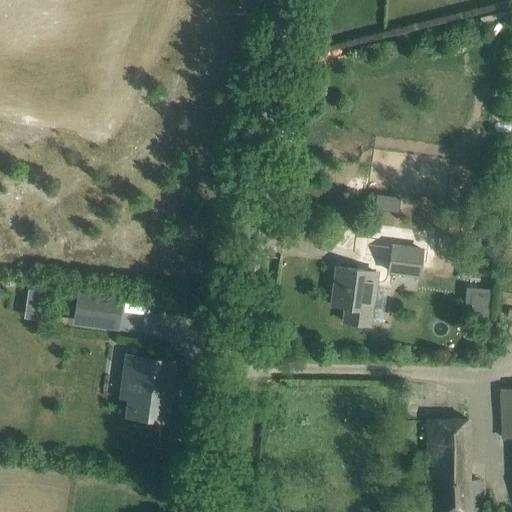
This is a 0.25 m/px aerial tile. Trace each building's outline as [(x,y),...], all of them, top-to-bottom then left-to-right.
[(498,203),(486,200),(483,211),(496,214),(498,203)] [(388,271),(420,276),(425,236),(394,232),(388,271)] [(377,273),(364,271),(364,270),(336,266),(331,304),(345,306),(343,321),(370,324),(377,273)] [(118,330),(123,294),(77,287),(72,324),(118,330)] [(124,416),(168,423),(176,360),(125,352),(118,397),(126,398),(124,416)] [(511,385),(498,388),(501,438),(511,439),(511,385)] [(468,418),(447,418),(427,419),(429,511),(481,511),(479,478),(469,479),(468,418)]
